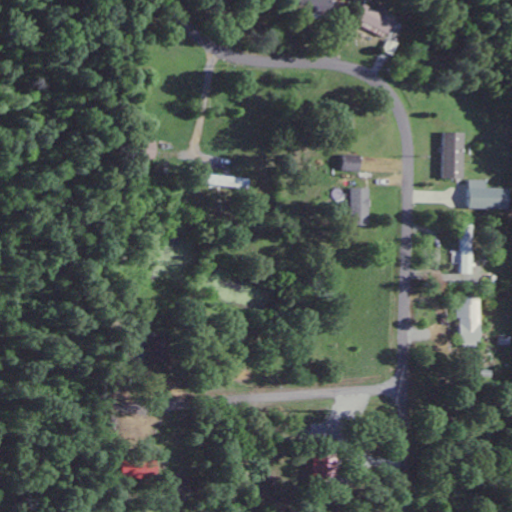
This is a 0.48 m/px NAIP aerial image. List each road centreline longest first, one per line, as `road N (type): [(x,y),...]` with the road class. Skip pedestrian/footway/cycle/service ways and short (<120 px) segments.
road 1 (residential): [(400,511),(410,204),(403,114),(362,73),(217,47),(176,0)]
road 2 (residential): [(404,383),(127,407)]
